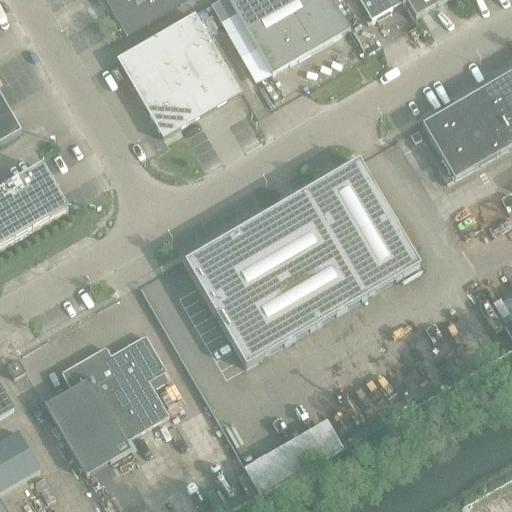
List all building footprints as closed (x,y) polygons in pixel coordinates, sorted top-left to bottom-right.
[(103,0),(126,40),(194,0),(103,0)] [(226,0),(272,79),(350,34),(334,7),(329,0),(226,0)] [(329,0),(334,7),(345,0),(357,0),(372,24),(389,14),(391,16),(394,14),(393,12),(405,5),(406,5),(402,0),(329,0)] [(402,0),(406,5),(405,5),(415,22),(453,0),(402,0)] [(195,18),(117,63),(163,143),(241,97),(195,18)] [(511,76),(422,129),(423,129),(441,161),(434,166),(447,189),(511,151),(511,76)] [(0,99),(0,148),(21,136),(0,99)] [(359,166),(185,267),(246,372),(420,271),(359,166)] [(0,253),(68,214),(49,182),(43,171),(0,195),(0,253)] [(72,394),(46,410),(87,480),(131,455),(126,446),(169,421),(149,386),(166,376),(146,340),(111,360),(106,352),(62,377),(72,394)] [(7,370),(7,371),(14,383),(26,377),(18,363),(7,370)] [(0,511),(3,511),(0,506),(0,496),(40,473),(18,435),(0,445),(0,421),(14,414),(0,390),(0,511)]
